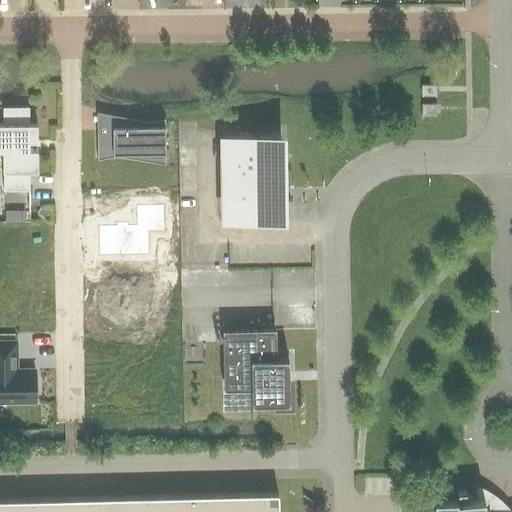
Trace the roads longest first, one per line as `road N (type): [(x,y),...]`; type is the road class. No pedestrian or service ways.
road 1 (unclassified): [(333,455),(330,225),(337,189),(361,162),(506,159)]
road 2 (residential): [(65,26),(503,22)]
road 3 (residential): [(65,26),(71,397)]
road 4 (unclassified): [(0,466),(333,455)]
road 5 (unclassified): [(508,398),(506,159)]
road 6 (unclassified): [(506,159),(503,22)]
